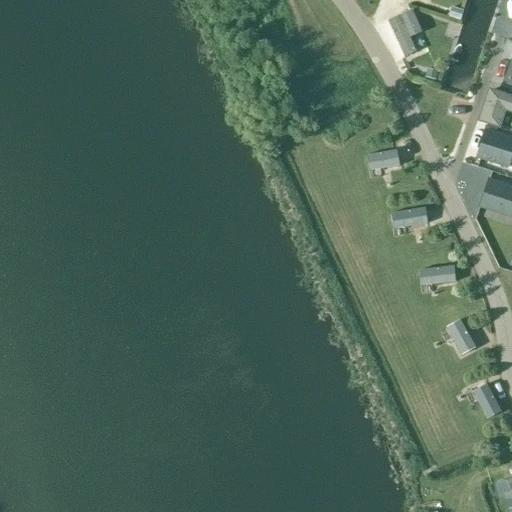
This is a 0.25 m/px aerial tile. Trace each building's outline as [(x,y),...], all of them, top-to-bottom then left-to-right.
[(411,10),(387,21),(402,57),(415,52),(409,38),(421,33),(411,10)] [(511,54),(502,82),(511,85),(511,54)] [(499,129),(505,112),(511,114),(511,97),(486,89),(476,121),(477,122),(499,129)] [(499,129),(477,122),(467,155),(480,158),(494,150),(501,130),(499,129)] [(483,181),(470,187),(488,225),(501,219),(483,181)]
